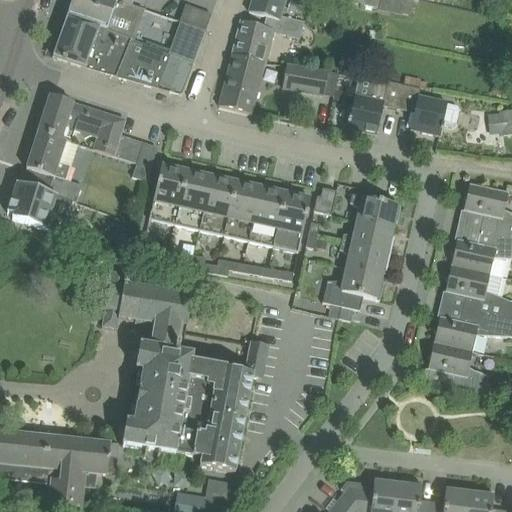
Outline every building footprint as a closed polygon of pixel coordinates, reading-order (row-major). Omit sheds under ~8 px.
[(110,0),(73,0),(67,18),(130,42),(134,44),(145,12),(144,11),(132,7),(110,0)] [(279,22),(286,0),(253,0),(249,14),(268,20),(279,22)] [(341,0),(341,2),(376,9),(378,0),(341,0)] [(392,0),(390,14),(402,17),(405,0),(392,0)] [(185,7),(179,24),(180,24),(206,33),(211,17),(185,7)] [(67,18),(52,60),(62,63),(87,72),(158,91),(159,88),(170,58),(168,57),(134,44),(130,42),(67,18)] [(299,41),(304,24),(286,19),(282,36),(299,41)] [(241,23),(232,57),(265,66),(273,34),(274,32),(263,29),(260,28),(246,25),(241,23)] [(180,25),(168,57),(192,66),(193,67),(206,33),(180,24),(180,25)] [(499,45),(495,57),(507,61),(511,50),(499,45)] [(232,57),(219,109),(220,109),(250,117),(251,117),(254,106),(265,66),(232,57)] [(193,67),(170,58),(159,88),(181,97),(193,67)] [(324,98),(329,73),(287,66),(283,91),(324,98)] [(398,112),(404,87),(387,84),(375,82),(371,101),(355,98),(349,120),(348,120),(347,125),(348,125),(347,131),(376,138),(383,108),(398,112)] [(496,85),(491,94),(501,99),(502,97),(506,98),(509,91),(496,85)] [(452,131),(457,127),(460,114),(457,109),(447,106),(447,105),(419,99),(420,91),(404,87),(398,112),(414,115),(410,132),(439,139),(441,133),(442,133),(443,128),(452,131)] [(50,98),(38,135),(66,143),(70,145),(74,133),(73,132),(80,108),(52,99),(50,98)] [(81,108),(73,132),(74,133),(82,135),(84,140),(90,138),(97,140),(93,153),(136,166),(131,180),(149,185),(157,149),(121,138),(125,123),(81,108)] [(502,137),(511,135),(511,111),(499,113),(500,116),(488,118),(490,137),(501,136),(502,137)] [(57,198),(76,205),(82,188),(65,182),(70,168),(59,164),(66,143),(38,135),(26,171),(29,172),(24,188),(49,196),(57,198)] [(153,205),(149,222),(174,228),(183,189),(186,174),(182,173),(180,172),(180,173),(161,168),(153,205)] [(183,189),(174,228),(199,233),(211,180),(192,175),(186,174),(183,189)] [(211,180),(199,234),(224,239),(236,185),(231,184),(230,183),(230,184),(211,180)] [(17,185),(7,215),(13,217),(12,221),(46,232),(57,236),(62,222),(50,218),(57,198),(49,196),(24,188),(17,185)] [(236,185),(224,239),(248,244),(260,191),(241,186),(242,186),(240,186),(236,185)] [(466,203),(463,213),(483,218),(479,234),(511,241),(511,215),(504,212),(508,195),(489,191),(469,187),(467,198),(463,200),(466,203)] [(260,191),(248,244),(273,250),(285,196),(279,194),(279,195),(260,191)] [(331,217),(336,194),(322,191),(320,199),(317,199),(313,213),(331,217)] [(370,193),(368,201),(386,205),(388,197),(375,194),(370,193)] [(285,196),(273,250),(298,255),(302,238),(310,202),(296,199),(291,197),(289,197),(285,196)] [(397,225),(401,208),(386,205),(368,201),(352,197),(350,205),(360,210),(357,224),(392,232),(394,224),(397,225)] [(390,256),(394,240),(390,239),(392,232),(357,224),(354,236),(343,237),(341,245),(390,256)] [(317,239),(320,227),(311,225),(308,237),(317,239)] [(454,253),(451,255),(453,259),(451,268),(490,277),(502,280),(506,261),(511,261),(511,241),(479,234),(476,246),(457,242),(454,253)] [(308,237),(306,249),(314,251),(315,250),(325,252),(327,241),(317,239),(308,237)] [(387,271),(390,256),(341,245),(339,252),(349,257),(346,270),(382,278),(383,271),(387,271)] [(143,249),(141,257),(154,260),(167,262),(169,253),(156,251),(143,249)] [(169,253),(167,262),(179,264),(192,266),(193,258),(192,258),(181,256),(169,253)] [(193,258),(192,266),(204,268),(202,274),(215,277),(217,268),(205,266),(206,260),(193,258)] [(217,268),(215,277),(228,279),(228,278),(229,273),(241,275),(243,267),(231,264),(218,262),(217,268)] [(266,280),(268,271),(243,267),(241,275),(266,280)] [(447,284),(445,295),(465,299),(462,311),(511,322),(511,304),(498,298),(486,294),(490,277),(451,268),(449,279),(445,281),(447,284)] [(327,285),(322,305),(329,307),(341,309),(353,312),(360,313),(363,299),(380,303),(383,287),(380,286),(382,278),(346,270),(344,283),(327,284),(327,285)] [(292,284),(294,275),(268,271),(266,280),(292,284)] [(105,312),(102,329),(117,332),(119,321),(152,327),(152,328),(154,329),(150,350),(139,348),(135,372),(143,373),(140,391),(139,391),(136,407),(137,407),(134,426),(126,424),(122,448),(175,457),(175,456),(201,460),(199,469),(235,475),(252,380),(261,381),(268,348),(250,344),(245,375),(191,366),(192,358),(178,355),(179,349),(176,349),(180,327),(186,329),(188,321),(191,302),(177,299),(177,293),(134,285),(135,278),(111,274),(104,312),(105,312)] [(339,321),(341,309),(329,307),(327,318),(339,321)] [(339,321),(350,324),(353,312),(341,309),(339,321)] [(437,330),(434,332),(436,336),(434,346),(472,354),(476,338),(511,339),(511,322),(462,311),(459,324),(439,319),(437,330)] [(228,332),(233,334),(228,348),(240,351),(250,319),(234,314),(228,332)] [(430,362),(428,372),(447,376),(444,389),(484,398),(484,397),(489,379),(469,371),(472,354),(434,346),(431,356),(428,358),(430,362)] [(0,477),(51,483),(48,510),(66,511),(80,511),(83,487),(92,487),(94,476),(106,478),(106,477),(115,478),(116,466),(119,446),(52,439),(53,436),(43,435),(42,438),(0,433),(0,477)] [(345,496),(332,511),(394,511),(398,487),(392,486),(392,483),(374,481),(373,493),(372,498),(365,497),(366,493),(363,492),(364,486),(346,484),(340,492),(345,496)] [(419,509),(422,487),(404,484),(404,488),(398,487),(394,511),(430,511),(431,511),(419,509)] [(467,511),(469,496),(463,495),(464,491),(446,489),(443,511),(431,511),(430,511),(467,511)] [(467,511),(491,511),(493,499),(493,495),(476,493),(475,497),(469,496),(467,511)] [(185,511),(204,511),(206,498),(188,495),(185,511)]
